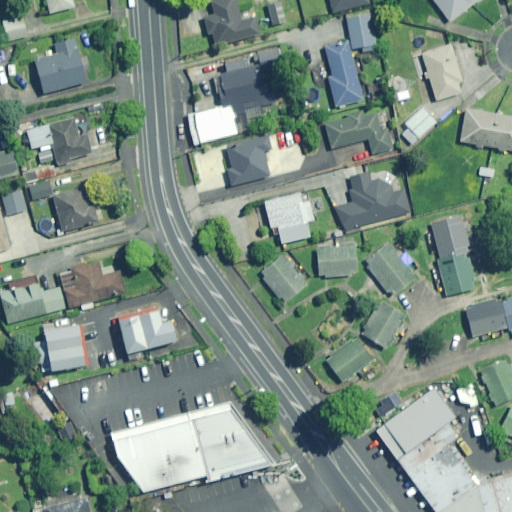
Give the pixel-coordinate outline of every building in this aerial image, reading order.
[(75,8),(72,0),(44,0),(49,16),(75,8)] [(240,22),(235,0),(214,0),(201,3),(208,36),(212,35),(214,46),(260,37),(257,19),(240,22)] [(370,5),(369,0),(329,0),(332,14),(370,5)] [(480,0),(431,0),(449,23),(480,0)] [(281,6),(268,9),(273,27),(286,24),(281,6)] [(376,46),(370,15),(347,19),(352,50),(376,46)] [(27,38),(22,17),(2,22),(5,34),(0,35),(0,43),(0,44),(27,38)] [(87,58),(81,60),(75,39),(54,44),(56,55),(34,61),(43,95),(87,83),(93,82),(87,58)] [(364,102),(349,44),(325,50),(332,77),(328,78),(335,109),(364,102)] [(422,55),(427,73),(423,74),(426,83),(429,82),(436,102),(460,95),(456,83),(462,82),(451,47),(422,55)] [(282,69),(277,50),(258,54),(262,73),(282,69)] [(422,95),(419,85),(390,94),(393,104),(422,95)] [(230,107),(185,118),(192,146),(249,132),(244,112),(232,115),(230,107)] [(436,124),(422,109),(405,125),(409,129),(402,136),(411,146),(436,124)] [(511,117),(466,110),(460,143),(511,152),(511,117)] [(364,118),(363,112),(346,116),(347,119),(324,125),(330,150),(368,141),(371,155),(392,150),(386,125),(380,127),(377,115),(364,118)] [(90,132),(86,116),(25,131),(31,156),(52,151),(56,166),(88,158),(90,167),(111,162),(103,129),(90,132)] [(8,161),(0,131),(0,180),(19,176),(14,160),(8,161)] [(274,149),(270,136),(226,148),(231,169),(228,170),(232,187),(270,177),(263,152),(274,149)] [(54,167),(35,172),(38,182),(57,177),(54,167)] [(494,171),(480,169),(479,176),(493,179),(494,171)] [(370,180),(368,173),(347,178),(354,203),(336,208),(343,232),(409,214),(398,173),(370,180)] [(51,196),(48,182),(28,187),(31,201),(51,196)] [(87,211),(81,189),(52,197),(61,233),(97,224),(93,209),(87,211)] [(26,212),(21,192),(1,197),(7,217),(26,212)] [(310,200),(301,202),(300,195),(265,203),(270,229),(277,227),(281,245),(310,238),(307,225),(315,223),(310,200)] [(0,252),(9,250),(0,213),(0,252)] [(440,262),(468,256),(460,218),(431,224),(440,262)] [(325,279),(351,277),(351,273),(357,273),(355,246),(317,249),(319,276),(325,275),(325,279)] [(415,280),(391,246),(365,264),(389,299),(415,280)] [(468,256),(440,262),(438,262),(445,297),(476,290),(468,256)] [(307,285),(282,257),(259,276),(284,305),(307,285)] [(60,289),(66,310),(126,295),(120,272),(102,276),(98,261),(71,268),(72,271),(57,275),(60,289)] [(66,310),(60,289),(41,293),(39,285),(0,294),(0,301),(6,325),(66,310)] [(511,298),(503,301),(502,302),(509,329),(511,340),(511,339),(511,298)] [(502,302),(501,299),(464,308),(472,339),(509,329),(502,302)] [(406,317),(382,302),(362,335),(386,350),(406,317)] [(160,325),(156,309),(117,318),(126,355),(177,343),(172,322),(160,325)] [(83,325),(47,332),(55,373),(91,366),(83,325)] [(374,362),(356,338),(326,361),(343,384),(374,362)] [(511,400),(511,376),(506,361),(480,372),(495,407),(511,400)] [(432,390),(380,425),(401,454),(452,419),(432,390)] [(394,393),(377,407),(385,418),(403,404),(394,393)] [(273,459),(227,405),(118,436),(121,457),(151,493),(273,459)] [(511,406),(501,432),(511,437),(511,406)] [(70,421),(53,428),(61,447),(78,440),(70,421)] [(453,423),(402,459),(438,511),(511,511),(511,476),(494,481),(477,476),(454,447),(464,439),(453,423)] [(89,511),(86,500),(43,511),(37,511),(89,511)]
